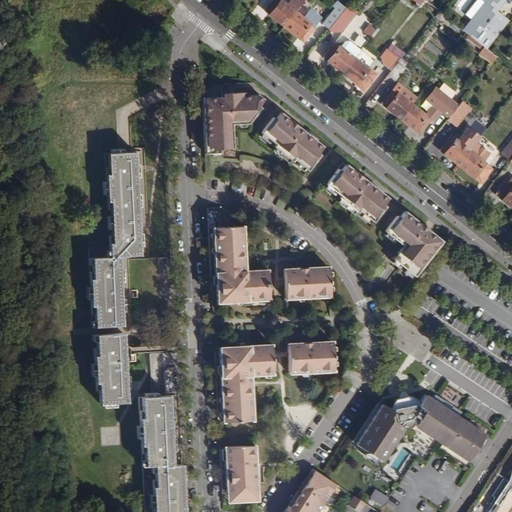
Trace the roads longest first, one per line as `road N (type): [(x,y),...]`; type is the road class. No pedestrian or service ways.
road 1 (residential): [(268,511),(366,366),(365,315),(344,268),(303,229),(246,202),(186,196)]
road 2 (tertiary): [(210,14),(511,253)]
road 3 (residential): [(203,511),(186,196)]
road 4 (residential): [(186,196),(183,55),(210,14)]
